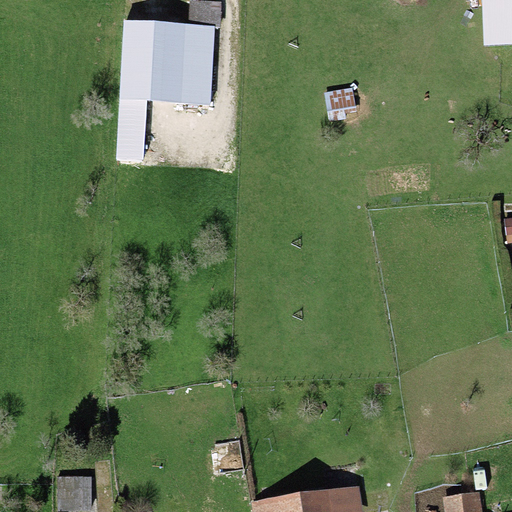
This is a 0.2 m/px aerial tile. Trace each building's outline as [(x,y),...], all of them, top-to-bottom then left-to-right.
[(185,3),(184,25),(212,26),(213,4),(185,3)] [(120,23),(117,97),(147,98),(210,101),(212,26),(184,25),(120,23)] [(145,166),(147,98),(117,97),(115,165),(145,166)] [(89,481),(56,479),(55,510),(87,511),(89,481)] [(356,511),(354,492),(254,503),(254,511),(356,511)] [(444,511),(480,511),(479,496),(443,500),(444,511)]
